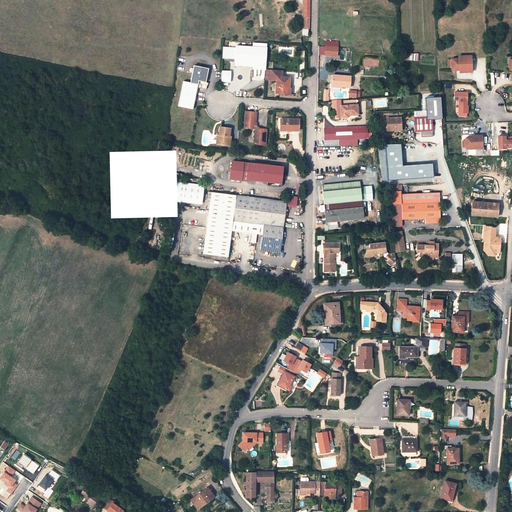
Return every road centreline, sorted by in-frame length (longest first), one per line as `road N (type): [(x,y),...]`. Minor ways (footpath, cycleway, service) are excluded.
road 1 (unclassified): [(313,0),(311,292)]
road 2 (residential): [(499,383),(386,381),(355,412),(238,414)]
road 3 (residential): [(508,288),(311,292)]
road 4 (unclassified): [(311,292),(172,260)]
road 5 (unclassified): [(311,292),(238,414)]
road 6 (residential): [(499,383),(489,511)]
